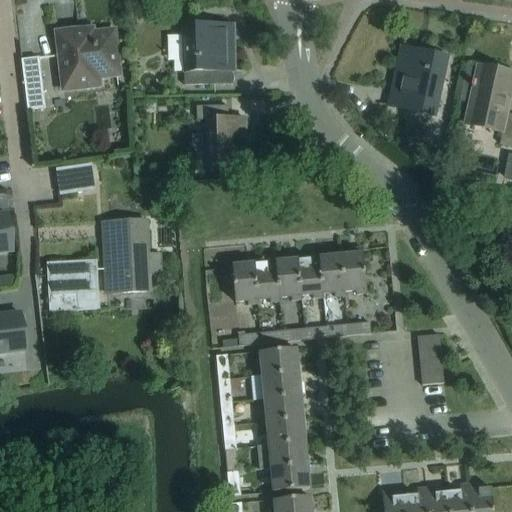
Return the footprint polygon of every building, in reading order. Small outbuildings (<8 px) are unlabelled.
[(146,0),(144,0),(133,6),(140,20),(153,13),(146,0)] [(183,27),(183,47),(184,86),(215,86),(214,72),(232,72),(231,26),(183,27)] [(117,55),(116,51),(114,32),(57,38),(63,91),(81,89),(80,78),(116,74),(114,56),(117,55)] [(404,79),(394,77),(388,106),(378,104),(435,117),(447,58),(410,50),(404,79)] [(38,59),(21,61),(27,111),(44,109),(38,59)] [(511,73),(477,67),(473,86),(464,125),(501,133),(499,146),(511,148),(511,116),(507,115),(511,91),(511,73)] [(228,120),(228,107),(196,108),(197,121),(206,121),(207,165),(231,165),(231,166),(237,166),(237,165),(246,165),(245,119),(228,120)] [(55,170),(59,196),(96,191),(92,165),(55,170)] [(0,253),(12,252),(7,215),(0,215),(0,253)] [(146,221),(102,224),(106,295),(150,292),(149,275),(161,275),(160,255),(148,256),(146,221)] [(340,251),(344,293),(354,292),(354,296),(366,295),(362,249),(353,250),(353,256),(341,257),(341,251),(340,251)] [(344,298),(344,293),(340,251),(332,252),(332,258),(320,259),(319,253),(322,296),(333,295),(334,299),(344,298)] [(322,300),(322,296),(319,253),(310,254),(310,260),(298,261),(297,255),(301,302),(301,298),(311,297),(312,301),(322,300)] [(290,303),(301,302),(297,255),(288,256),(289,262),(276,263),(276,257),(275,257),(279,300),(290,299),(290,303)] [(279,304),(279,300),(275,257),(267,258),(267,264),(255,265),(254,259),(257,302),(268,301),(268,305),(279,304)] [(258,305),(257,302),(254,259),(245,260),(246,266),(232,268),(235,303),(247,302),(248,306),(258,305)] [(82,263),(46,264),(48,295),(49,313),(77,311),(100,310),(99,292),(97,292),(95,262),(82,263)] [(0,354),(24,351),(20,314),(0,315),(0,354)] [(346,326),(347,337),(370,335),(369,324),(346,326)] [(326,339),(347,337),(346,326),(325,328),(326,339)] [(304,341),(326,339),(325,328),(303,330),(304,341)] [(283,343),(304,341),(303,330),(282,332),(283,343)] [(261,345),(283,343),(282,332),(260,334),(261,345)] [(239,347),(261,345),(260,334),(238,336),(239,347)] [(418,350),(440,348),(439,336),(417,338),(418,350)] [(419,362),(441,360),(440,348),(418,350),(419,362)] [(262,376),(300,374),(299,365),(297,365),(296,350),(260,353),(262,376)] [(218,379),(229,379),(227,356),(216,357),(218,379)] [(420,374),(442,372),(441,360),(419,362),(420,374)] [(442,372),(420,374),(422,386),(443,384),(442,372)] [(264,399),(300,397),(299,382),(301,382),(300,374),(262,376),(264,399)] [(220,402),(231,402),(230,393),(229,380),(229,379),(218,379),(220,402)] [(239,379),(229,380),(230,393),(240,392),(239,379)] [(267,422),(305,420),(304,411),(301,411),(300,397),(264,399),(267,422)] [(222,425),(233,425),(231,402),(220,402),(222,425)] [(269,446),(304,443),(303,428),(305,428),(305,420),(267,422),(269,446)] [(225,450),(236,449),(233,425),(222,425),(225,450)] [(269,446),(257,448),(259,469),(259,471),(271,469),(309,466),(308,457),(306,457),(304,443),(269,446)] [(309,466),(271,469),(274,493),(289,491),(309,490),(308,475),(309,474),(309,466)] [(238,473),(227,474),(229,497),(240,496),(238,473)] [(468,486),(470,511),(493,511),(491,489),(477,490),(477,485),(468,486)] [(470,511),(468,486),(460,486),(460,492),(447,493),(449,511),(470,511)] [(449,511),(447,493),(434,495),(434,489),(425,490),(427,511),(449,511)] [(427,511),(425,490),(417,491),(417,496),(405,497),(405,511),(427,511)] [(405,511),(405,497),(391,499),(391,493),(382,494),(383,511),(405,511)] [(274,511),(310,511),(310,497),(274,501),(274,511)]
